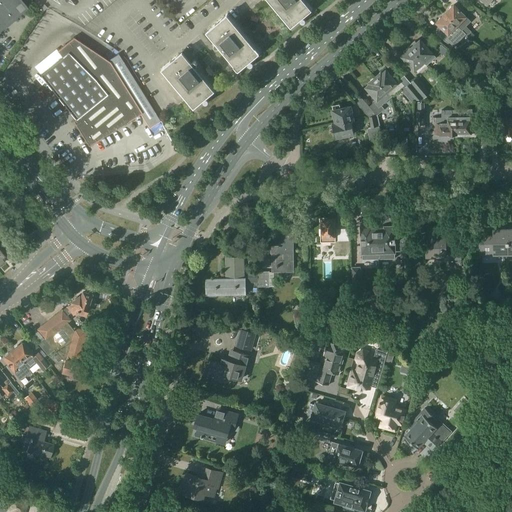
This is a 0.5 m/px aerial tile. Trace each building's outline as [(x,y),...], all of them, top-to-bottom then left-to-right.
[(18,20),(22,17),(20,14),(28,8),(21,0),(0,0),(0,30),(16,17),(18,20)] [(268,0),(291,27),(312,10),(304,0),(268,0)] [(445,14),(466,34),(471,39),(475,35),(465,27),(471,21),(459,10),(454,5),(453,6),(451,6),(449,9),(449,10),(445,14)] [(260,53),(227,14),(207,31),(209,34),(209,35),(210,34),(213,38),(212,39),(215,42),(215,43),(214,45),(214,47),(216,48),(218,49),(219,48),(239,71),(260,53)] [(453,47),(466,34),(445,14),(442,18),(441,17),(439,20),(439,21),(437,23),(441,27),(436,33),(444,41),(448,44),(449,42),(453,47)] [(116,58),(110,62),(74,37),(57,51),(62,57),(40,74),(41,75),(46,82),(47,82),(46,83),(52,90),(52,89),(53,90),(52,90),(58,97),(58,96),(59,97),(58,97),(64,104),(65,104),(64,105),(69,112),(70,111),(70,112),(76,119),(73,121),(89,146),(141,113),(150,128),(156,125),(161,121),(120,56),(116,58)] [(410,46),(424,63),(433,54),(420,39),(417,42),(416,41),(410,46)] [(441,45),(437,50),(447,58),(451,53),(441,45)] [(415,71),(424,63),(410,46),(404,51),(405,53),(402,56),(415,71)] [(184,54),(182,52),(161,69),(194,108),(215,90),(196,67),(197,65),(197,63),(196,62),(194,61),(192,62),(191,62),(188,59),(185,55),(184,54)] [(210,68),(216,63),(208,55),(202,59),(210,68)] [(375,77),(392,97),(404,86),(400,81),(397,83),(386,70),(382,73),(381,72),(375,77)] [(369,83),(370,84),(365,88),(381,106),(392,97),(375,77),(369,83)] [(417,78),(411,83),(423,99),(430,93),(417,78)] [(405,88),(414,100),(423,99),(411,83),(405,88)] [(491,96),(491,115),(500,115),(500,95),(496,95),(496,89),(491,89),(491,96)] [(377,115),(369,107),(361,98),(356,102),(369,117),(375,116),(377,115)] [(369,107),(377,115),(383,110),(375,102),(369,107)] [(415,103),(415,125),(421,125),(425,124),(424,111),(423,111),(423,103),(415,103)] [(336,124),(351,121),(354,120),(351,107),(349,107),(347,107),(345,108),(341,109),(340,104),(333,106),(334,110),(333,110),(333,111),(332,113),(333,116),(335,118),(336,123),(336,124)] [(456,109),(456,110),(456,117),(456,135),(471,135),(470,128),(475,128),(475,123),(476,123),(476,116),(472,116),(472,109),(456,109)] [(442,117),(433,117),(433,134),(449,134),(449,135),(450,135),(450,136),(455,136),(456,135),(456,117),(456,110),(442,110),(442,117)] [(511,110),(507,111),(506,112),(506,117),(502,117),(503,127),(499,127),(499,133),(497,134),(508,134),(509,135),(511,135),(511,110)] [(371,128),(377,127),(375,116),(369,117),(371,128)] [(336,124),(336,123),(333,123),(334,125),(331,126),(333,132),(335,131),(337,138),(354,134),(351,121),(336,124)] [(327,218),(321,218),(321,242),(335,241),(335,219),(327,219),(327,218)] [(363,259),(373,259),(379,259),(379,269),(378,228),(377,228),(371,228),(371,226),(362,227),(362,239),(361,239),(361,243),(362,243),(363,259)] [(379,259),(392,258),(395,258),(394,242),(395,242),(395,238),(394,238),(394,226),(385,226),(385,228),(379,228),(378,228),(379,269),(379,259)] [(445,239),(445,233),(439,232),(438,227),(433,226),(426,227),(426,256),(439,256),(439,258),(460,258),(460,239),(445,239)] [(281,245),(272,245),(272,271),(278,271),(292,270),(292,271),(293,271),(293,260),(292,260),(292,228),(293,228),(293,227),(281,227),(281,245)] [(480,257),(480,254),(494,254),(508,254),(507,229),(500,229),(500,230),(493,230),(494,239),(470,239),(471,257),(480,257)] [(38,240),(41,238),(35,230),(30,235),(28,237),(33,243),(38,239),(38,240)] [(336,241),(336,243),(336,254),(350,254),(350,241),(336,241)] [(243,279),(243,271),(243,258),(226,258),(227,279),(206,280),(207,294),(244,293),(244,279),(243,279)] [(258,287),(269,287),(269,271),(258,271),(258,287)] [(257,272),(248,272),(248,283),(258,283),(257,272)] [(89,297),(90,294),(84,292),(83,295),(82,295),(81,295),(62,310),(67,316),(72,312),(74,315),(77,312),(85,314),(88,305),(92,306),(94,299),(90,298),(89,297)] [(300,308),(299,313),(302,315),(305,315),(308,313),(308,308),(305,306),(302,306),(300,308)] [(70,320),(67,316),(62,310),(38,330),(46,339),(40,344),(48,354),(54,350),(56,353),(54,355),(55,357),(58,362),(62,359),(66,360),(62,372),(66,373),(66,375),(71,376),(72,375),(76,376),(79,364),(77,363),(86,332),(74,328),(73,329),(67,322),(70,320)] [(318,319),(323,326),(329,322),(324,315),(318,319)] [(256,333),(240,328),(235,346),(251,351),(256,333)] [(337,374),(345,347),(327,341),(323,354),(326,355),(325,358),(323,358),(316,382),(327,385),(331,372),(337,374)] [(33,356),(23,343),(13,350),(24,363),(23,363),(26,367),(27,367),(28,369),(36,363),(42,371),(48,366),(38,353),(33,356)] [(386,352),(376,349),(374,358),(371,357),(368,352),(363,351),(357,353),(356,359),(359,364),(356,372),(353,371),(348,386),(362,390),(363,387),(368,388),(369,385),(376,387),(376,388),(377,388),(387,351),(386,351),(386,352)] [(14,371),(23,363),(24,363),(13,350),(4,358),(14,371)] [(246,371),(251,356),(235,352),(232,362),(223,359),(221,364),(210,361),(209,362),(208,361),(206,368),(207,369),(205,375),(223,380),(224,374),(241,379),(244,370),(246,371)] [(1,389),(7,396),(13,391),(7,384),(1,389)] [(41,404),(31,392),(24,399),(33,410),(41,404)] [(401,425),(406,410),(391,406),(393,400),(381,396),(375,417),(382,419),(380,424),(386,426),(386,428),(394,430),(396,423),(401,425)] [(44,398),(41,410),(55,414),(58,402),(44,398)] [(326,406),(316,403),(312,418),(322,421),(321,423),(330,426),(331,423),(339,426),(343,411),(333,408),(334,406),(327,404),(326,406)] [(27,404),(22,408),(27,413),(31,409),(27,404)] [(423,442),(432,451),(442,440),(450,431),(436,418),(427,410),(425,408),(423,410),(407,427),(410,430),(409,430),(404,436),(409,440),(408,441),(409,441),(409,440),(410,441),(412,443),(412,444),(413,443),(415,446),(417,448),(422,443),(423,442)] [(233,431),(238,415),(222,410),(219,420),(198,414),(196,422),(200,423),(196,435),(225,443),(229,429),(233,431)] [(458,417),(466,424),(470,419),(463,413),(458,417)] [(302,423),(303,417),(292,414),(290,419),(302,423)] [(13,434),(18,429),(15,426),(10,430),(13,434)] [(50,459),(54,445),(43,442),(46,432),(29,426),(26,437),(31,439),(27,452),(50,459)] [(331,436),(316,432),(314,438),(329,443),(331,436)] [(361,450),(339,444),(332,442),(327,458),(335,460),(342,462),(341,465),(348,467),(349,464),(357,466),(358,466),(358,465),(362,451),(362,450),(361,450)] [(290,462),(286,475),(311,482),(315,469),(290,462)] [(226,465),(224,471),(230,473),(232,466),(226,465)] [(218,488),(222,472),(208,468),(205,478),(187,473),(185,482),(183,481),(180,492),(196,497),(197,491),(213,496),(216,487),(218,488)] [(370,490),(340,482),(339,483),(335,482),(331,499),(335,500),(334,501),(344,504),(343,506),(353,509),(354,507),(365,510),(370,490)] [(10,496),(5,511),(25,511),(28,501),(10,496)]
